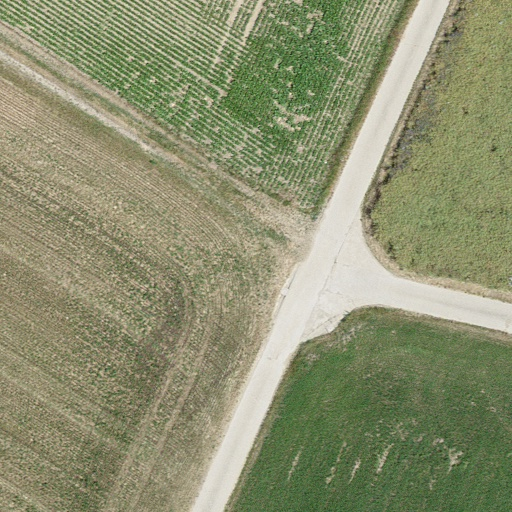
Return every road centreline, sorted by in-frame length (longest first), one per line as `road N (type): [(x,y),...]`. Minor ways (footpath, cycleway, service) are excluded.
road 1 (track): [(451,0),(225,511)]
road 2 (track): [(317,306),(511,346)]
